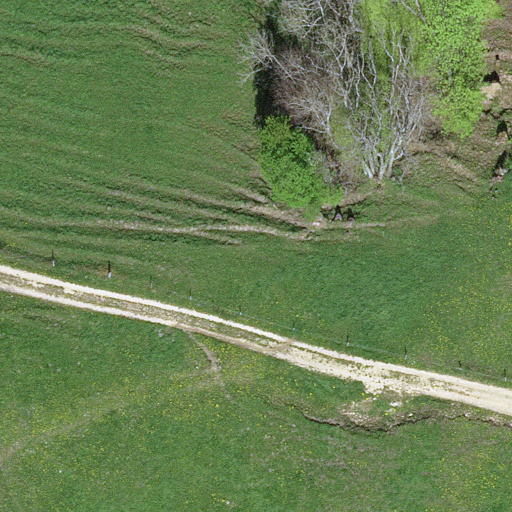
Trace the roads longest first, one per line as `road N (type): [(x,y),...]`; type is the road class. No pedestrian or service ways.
road 1 (track): [(0,282),(511,402)]
road 2 (track): [(307,357),(0,442)]
